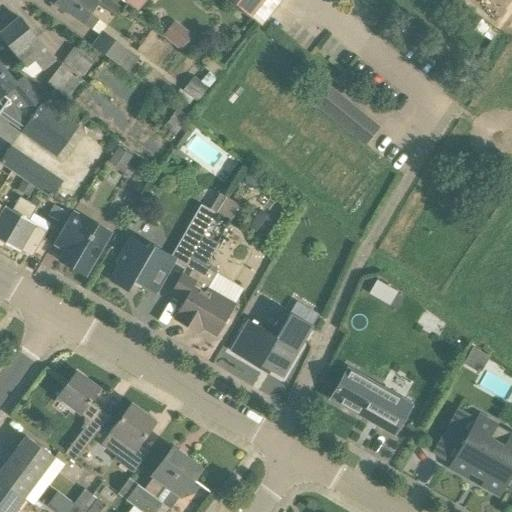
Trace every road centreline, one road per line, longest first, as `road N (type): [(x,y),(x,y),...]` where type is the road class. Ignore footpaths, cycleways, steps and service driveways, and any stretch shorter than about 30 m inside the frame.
road 1 (residential): [(299,457),(56,315)]
road 2 (track): [(366,253),(511,358)]
